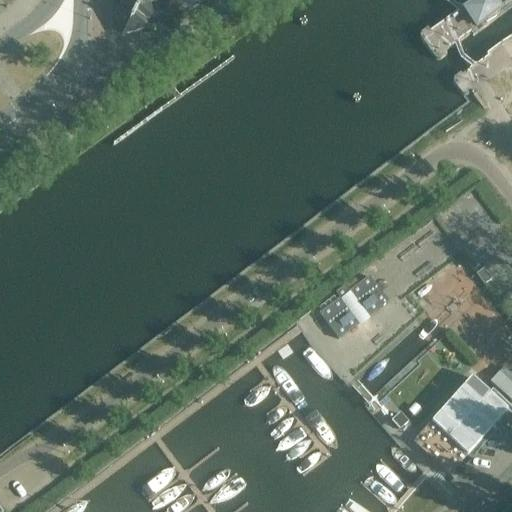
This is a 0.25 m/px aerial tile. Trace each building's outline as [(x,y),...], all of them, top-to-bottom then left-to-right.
[(154,19),(149,3),(159,0),(123,0),(120,1),(120,2),(119,2),(120,4),(121,5),(120,6),(121,9),(114,11),(121,33),(127,36),(148,29),(146,21),(154,19)] [(200,3),(197,0),(172,0),(178,7),(183,15),(200,3)] [(479,0),(473,5),(465,11),(468,16),(473,23),(475,26),(476,27),(483,23),(500,10),(497,6),(492,0),(479,0)] [(388,303),(384,298),(369,278),(348,293),(344,287),(335,294),(340,299),(319,315),(338,340),(388,303)] [(511,379),(503,371),(490,386),(511,404),(511,403),(511,379)] [(495,425),(507,411),(472,379),(431,424),(433,425),(457,447),(467,456),(495,425)] [(415,405),(408,411),(414,418),(421,412),(415,405)] [(399,417),(392,423),(401,432),(408,426),(399,417)] [(457,447),(433,425),(424,435),(448,457),(457,447)]
